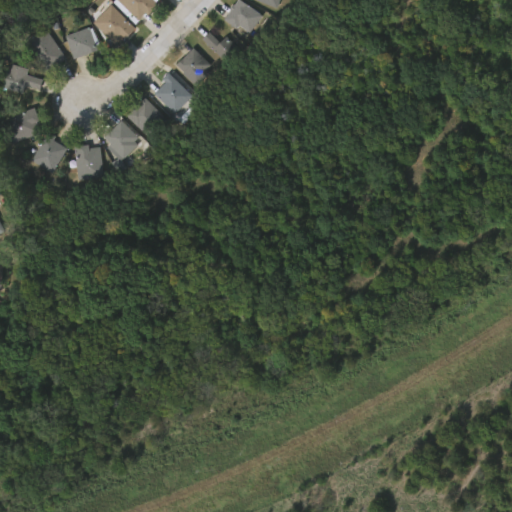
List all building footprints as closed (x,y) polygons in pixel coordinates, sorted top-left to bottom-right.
[(153,0),(158,5),(148,15),(146,13),(138,21),(117,0),(153,0)] [(240,0),(242,0),(264,16),(251,33),(241,25),(238,29),(225,20),(232,11),(231,9),(240,0)] [(270,11),(272,0),(233,0),(233,1),(270,11)] [(281,0),(278,8),(258,0),(281,0)] [(253,20),(230,3),(215,22),(238,39),(253,20)] [(135,28),(125,38),(122,36),(115,44),(93,23),(111,4),(135,28)] [(57,66),(46,72),(25,42),(46,27),(68,58),(57,66)] [(89,27),(90,29),(92,28),(99,44),(96,45),(97,50),(73,59),(65,35),(89,27)] [(211,31),(221,41),(228,35),(244,51),(231,65),(204,38),(211,31)] [(216,67),(230,54),(217,41),(211,47),(200,36),(193,43),(216,67)] [(212,72),(198,86),(184,73),(186,72),(178,64),(195,47),(212,64),(208,68),(212,72)] [(31,69),(29,74),(46,80),(42,90),(28,85),(25,93),(5,86),(10,69),(12,70),(14,63),(31,69)] [(192,96),(175,114),(154,93),(165,82),(162,79),(168,72),(192,96)] [(147,97),(171,122),(153,140),(129,115),(147,97)] [(117,119),(139,141),(158,123),(136,101),(117,119)] [(43,132),(14,143),(5,119),(37,107),(42,121),(39,122),(43,132)] [(126,158),(106,137),(123,120),(140,137),(136,141),(140,145),(126,158)] [(69,148),(55,172),(34,160),(50,132),(58,136),(56,140),(69,148)] [(43,177),(58,153),(37,140),(22,165),(43,177)] [(91,144),(91,147),(102,146),(106,177),(81,179),(77,145),(91,144)] [(67,151),(67,183),(94,183),(93,150),(67,151)]
